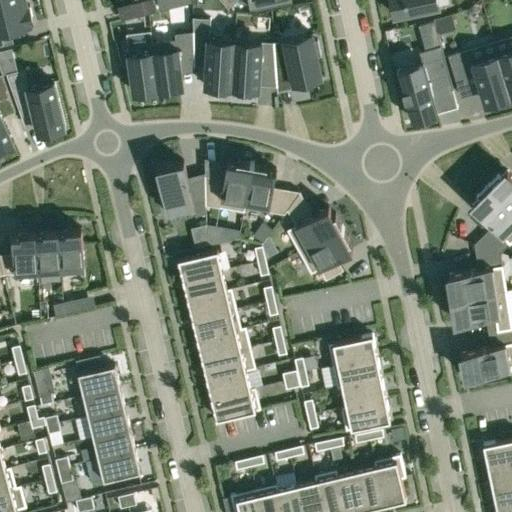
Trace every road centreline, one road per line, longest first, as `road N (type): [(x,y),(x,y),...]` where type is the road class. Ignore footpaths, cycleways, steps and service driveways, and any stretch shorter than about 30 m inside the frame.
road 1 (residential): [(108,138),(196,511)]
road 2 (residential): [(452,511),(378,153)]
road 3 (residential): [(108,138),(191,126),(240,129),(342,159),(378,153)]
road 4 (residential): [(378,153),(347,0)]
road 5 (residential): [(76,0),(108,138)]
road 6 (residential): [(378,153),(511,121)]
